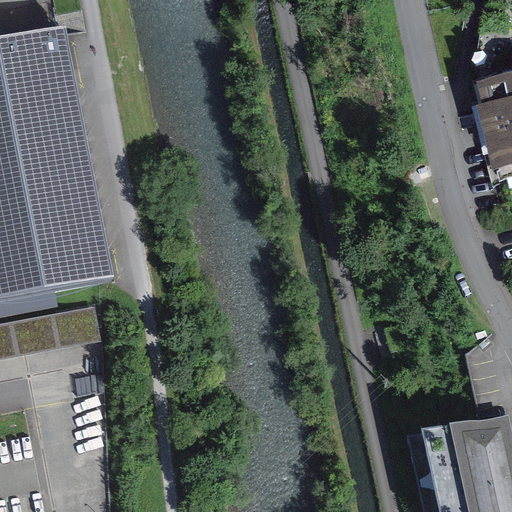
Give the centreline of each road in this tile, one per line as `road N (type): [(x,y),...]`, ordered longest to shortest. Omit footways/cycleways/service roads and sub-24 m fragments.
road 1 (unclassified): [(281,0),(394,511)]
road 2 (track): [(172,511),(143,284),(90,0)]
road 3 (residential): [(511,331),(450,196),(405,0)]
